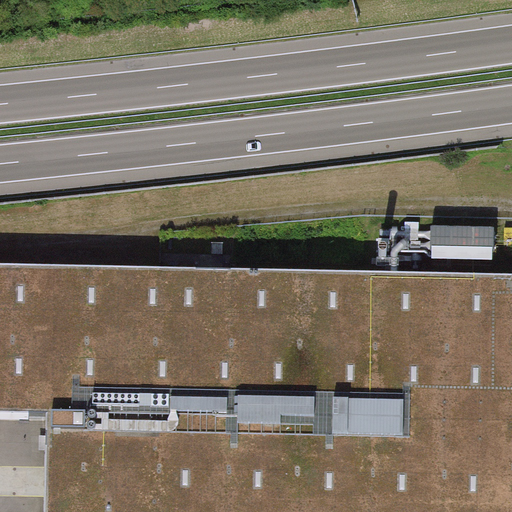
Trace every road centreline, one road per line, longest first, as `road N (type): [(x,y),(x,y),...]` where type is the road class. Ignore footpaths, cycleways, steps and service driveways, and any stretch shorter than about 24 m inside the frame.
road 1 (motorway): [(511,44),(0,105)]
road 2 (motorway): [(0,164),(511,104)]
road 3 (track): [(511,201),(151,225)]
